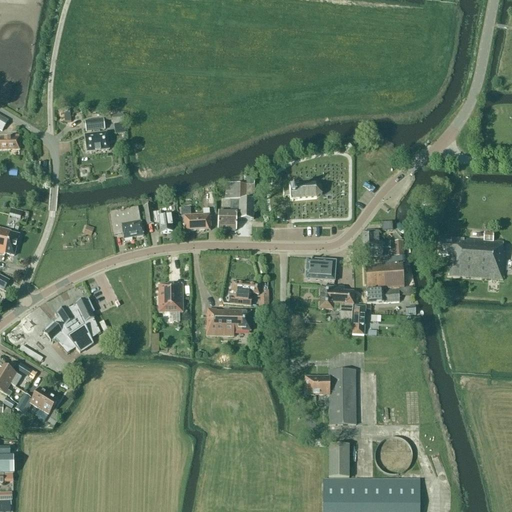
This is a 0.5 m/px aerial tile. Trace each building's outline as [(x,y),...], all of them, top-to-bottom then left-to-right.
[(122,114),(112,116),(113,124),(123,123),(122,114)] [(86,132),(93,131),(94,135),(84,136),(86,154),(108,151),(106,134),(99,134),(99,131),(104,130),(103,120),(84,122),(86,132)] [(10,136),(10,138),(0,138),(0,150),(19,150),(19,136),(10,136)] [(225,184),(225,200),(230,200),(230,214),(218,214),(218,218),(217,231),(236,231),(236,220),(253,220),(254,184),(254,178),(246,178),(246,184),(225,184)] [(315,184),(288,187),(289,191),(282,191),(283,197),(289,197),(290,201),(316,199),(322,195),(321,187),(315,184)] [(27,221),(29,211),(11,206),(9,216),(27,221)] [(152,216),(150,206),(143,207),(144,216),(145,226),(153,225),(153,224),(159,223),(160,234),(173,233),(170,217),(161,218),(160,215),(152,216)] [(109,213),(113,236),(122,234),(123,241),(143,237),(138,208),(109,213)] [(196,216),(183,217),(184,232),(190,232),(191,233),(194,233),(196,232),(198,231),(200,232),(203,232),(204,231),(210,231),(209,215),(198,216),(198,214),(196,214),(196,216)] [(383,229),(393,228),(393,220),(383,220),(383,229)] [(94,229),(88,227),(88,226),(86,226),(83,234),(91,237),(94,229)] [(14,257),(19,236),(10,233),(10,232),(0,229),(0,254),(4,256),(5,254),(14,257)] [(363,255),(367,255),(368,258),(383,257),(382,248),(388,248),(390,248),(390,242),(378,243),(378,231),(362,232),(363,255)] [(448,275),(460,276),(460,277),(502,281),(504,253),(502,253),(503,243),(493,242),(493,234),(484,234),(483,242),(455,239),(455,242),(439,241),(438,255),(449,256),(448,275)] [(394,251),(393,251),(393,257),(403,257),(403,242),(394,242),(394,251)] [(366,289),(382,289),(403,287),(402,265),(401,258),(392,258),(393,265),(365,266),(366,289)] [(335,262),(306,261),(305,280),(334,282),(335,262)] [(9,281),(0,276),(0,289),(3,291),(9,281)] [(233,298),(231,298),(231,305),(252,307),(253,300),(251,300),(252,294),(259,295),(259,286),(232,282),(232,292),(234,292),(233,298)] [(182,286),(158,286),(158,314),(182,314),(182,286)] [(353,306),(354,293),(343,292),(344,288),(333,287),(333,289),(320,288),(319,310),(340,312),(339,323),(352,324),(353,306)] [(382,292),(382,289),(366,289),(367,305),(399,303),(398,296),(410,296),(410,289),(398,289),(398,291),(382,292)] [(94,320),(95,320),(92,314),(95,313),(88,299),(87,299),(88,301),(87,301),(86,300),(76,304),(77,306),(75,307),(74,305),(74,306),(74,307),(70,308),(68,306),(68,307),(68,308),(67,309),(66,308),(57,314),(58,315),(56,316),(55,315),(54,315),(57,320),(54,323),(53,322),(42,332),(42,333),(43,332),(44,333),(43,334),(51,342),(52,341),(53,342),(52,343),(52,344),(56,341),(58,344),(57,344),(67,355),(76,350),(80,354),(81,354),(80,353),(92,345),(93,346),(94,345),(92,341),(101,335),(94,320)] [(353,306),(352,324),(352,335),(364,336),(365,307),(353,306)] [(206,336),(234,338),(234,332),(250,333),(251,312),(225,311),(224,312),(217,312),(217,311),(207,311),(206,336)] [(22,344),(20,349),(41,359),(44,355),(22,344)] [(19,367),(17,371),(22,374),(23,373),(26,368),(21,365),(19,367)] [(21,378),(16,375),(1,366),(0,367),(0,378),(10,385),(13,380),(18,383),(21,378)] [(305,379),(305,396),(329,396),(329,426),(356,426),(356,372),(328,372),(328,379),(305,379)] [(0,392),(3,395),(4,395),(9,398),(12,394),(6,390),(10,385),(0,378),(0,392)] [(39,389),(29,405),(37,409),(46,393),(39,389)] [(58,400),(46,393),(37,409),(48,416),(58,400)] [(25,416),(29,410),(25,408),(30,399),(24,395),(15,409),(25,416)] [(6,399),(2,404),(11,410),(14,405),(6,399)] [(0,419),(0,420),(1,415),(1,414),(10,415),(10,411),(1,406),(0,406),(0,419)] [(52,414),(47,423),(53,427),(59,418),(52,414)] [(409,447),(405,443),(401,440),(396,439),(392,439),(389,439),(385,441),(381,443),(378,447),(375,452),(374,457),(375,462),(376,467),(379,471),(383,474),(387,476),(392,476),(395,476),(398,476),(401,475),(403,473),(405,472),(407,469),(410,466),(411,461),(411,456),(411,452),(409,447)] [(348,479),(348,446),(328,446),(328,479),(348,479)] [(9,447),(0,447),(0,455),(9,456),(9,447)] [(0,473),(11,473),(11,458),(0,457),(0,473)] [(419,511),(419,481),(323,480),(322,511),(419,511)] [(11,493),(0,493),(0,501),(12,501),(11,493)]
